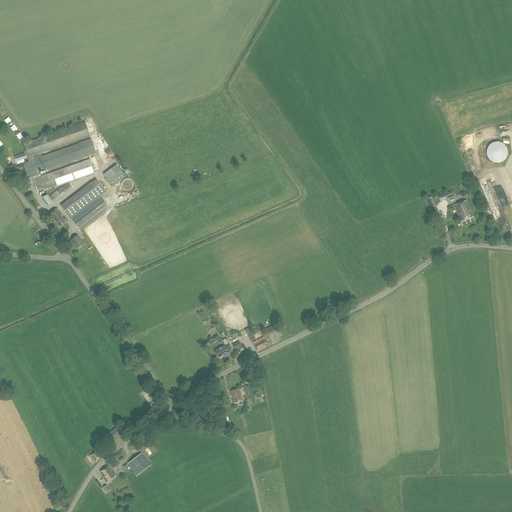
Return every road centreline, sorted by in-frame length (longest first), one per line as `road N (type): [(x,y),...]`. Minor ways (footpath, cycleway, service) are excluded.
road 1 (unclassified): [(171,404),(383,293),(449,249),(511,248)]
road 2 (unclassified): [(171,404),(66,257)]
road 3 (unclassified): [(171,404),(184,423),(239,441),(261,511)]
road 4 (unclassified): [(68,511),(106,457),(171,404)]
